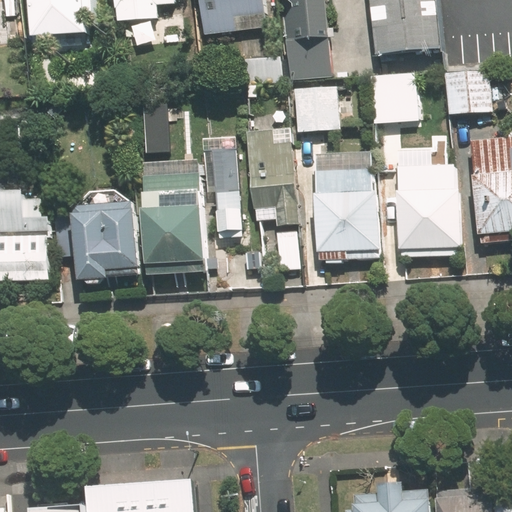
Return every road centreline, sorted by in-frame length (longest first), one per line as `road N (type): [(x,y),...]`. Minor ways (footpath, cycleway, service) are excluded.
road 1 (secondary): [(511,377),(251,395)]
road 2 (secondary): [(251,395),(0,413)]
